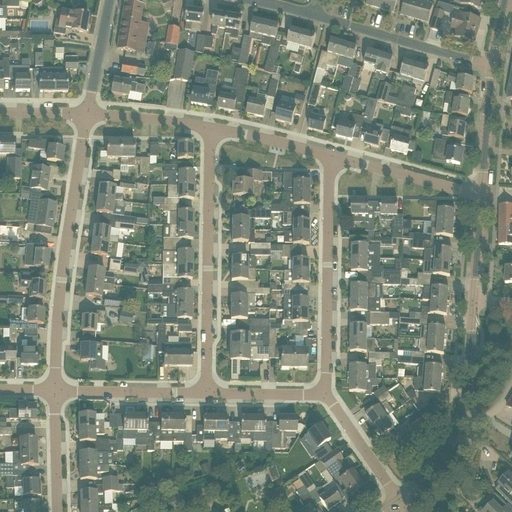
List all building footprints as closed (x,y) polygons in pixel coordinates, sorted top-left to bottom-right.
[(380,9),(382,0),(367,0),(366,5),(380,9)] [(382,0),(380,9),(394,13),(397,0),(382,0)] [(414,0),(415,0),(413,0),(404,0),(401,15),(414,19),(419,0),(414,0)] [(419,0),(414,19),(428,23),(433,6),(424,3),(425,0),(419,0)] [(482,0),(461,0),(460,4),(480,9),(482,0)] [(125,2),(120,31),(131,32),(130,39),(145,41),(148,24),(140,23),(143,5),(125,2)] [(89,27),(87,26),(88,16),(84,15),(85,11),(76,9),(75,13),(74,14),(62,12),(60,22),(56,21),(53,34),(65,36),(66,30),(85,34),(85,32),(88,32),(89,27)] [(204,12),(188,10),(185,31),(191,31),(192,24),(202,25),(204,12)] [(439,32),(442,23),(445,13),(436,10),(430,30),(439,32)] [(218,29),(226,30),(228,16),(215,14),(211,35),(217,36),(218,29)] [(457,31),(455,37),(474,42),(481,20),(461,14),(461,17),(455,16),(451,30),(457,31)] [(228,16),(226,30),(225,35),(231,36),(231,39),(238,40),(242,18),(228,16)] [(262,43),(266,23),(254,20),(249,40),(262,43)] [(273,75),(281,45),(275,44),(279,26),(266,23),(262,43),(261,45),(271,47),(265,73),(273,75)] [(166,44),(177,46),(180,30),(168,28),(166,44)] [(300,47),(304,33),(291,29),(287,44),(300,47)] [(0,30),(0,39),(0,40),(9,40),(22,40),(24,33),(1,33),(1,30),(0,30)] [(131,32),(120,31),(117,50),(143,54),(145,41),(130,39),(131,32)] [(300,47),(312,51),(316,36),(304,33),(300,47)] [(205,49),(206,37),(198,36),(196,53),(204,55),(205,49)] [(206,37),(205,49),(212,50),(214,38),(206,37)] [(337,66),(336,69),(337,69),(340,58),(344,44),(332,40),(327,58),(321,56),(318,70),(325,72),(328,63),(337,66)] [(243,43),(242,50),(240,62),(239,65),(247,66),(250,52),(247,51),(248,44),(243,43)] [(353,62),(357,48),(344,44),(340,58),(353,62)] [(240,62),(242,50),(233,49),(231,61),(240,62)] [(179,51),(175,80),(189,83),(194,53),(179,51)] [(377,69),(381,55),(368,51),(364,65),(377,69)] [(388,77),(393,58),(381,55),(377,69),(375,73),(388,77)] [(0,92),(3,92),(3,80),(9,80),(9,68),(10,60),(3,60),(3,76),(0,76),(0,92)] [(78,62),(65,62),(65,70),(78,70),(78,62)] [(405,62),(401,77),(413,80),(417,65),(405,62)] [(121,74),(144,77),(146,67),(122,63),(121,74)] [(429,69),(417,65),(413,80),(425,83),(429,69)] [(354,79),(349,94),(357,96),(361,82),(359,81),(363,68),(357,67),(354,79)] [(15,92),(29,93),(30,68),(9,68),(9,80),(16,80),(15,92)] [(54,81),(54,70),(40,69),(40,75),(39,75),(39,93),(53,93),(53,81),(54,81)] [(53,81),(53,93),(68,93),(68,78),(61,78),(61,70),(54,70),(54,81),(53,81)] [(233,89),(223,87),(219,109),(234,112),(236,101),(244,102),(250,72),(237,70),(233,89)] [(436,91),(438,82),(441,72),(434,71),(432,80),(429,90),(436,91)] [(457,84),(456,92),(472,94),(474,80),(459,78),(458,78),(450,75),(448,81),(457,84)] [(349,94),(354,79),(346,76),(342,91),(349,94)] [(207,107),(210,94),(215,95),(217,83),(197,79),(195,91),(194,91),(192,104),(207,107)] [(129,93),(143,96),(145,86),(114,80),(111,94),(128,97),(129,93)] [(279,83),(271,81),(267,97),(275,99),(279,83)] [(381,84),(376,101),(378,102),(386,105),(391,87),(381,84)] [(321,87),(314,85),(308,106),(316,108),(321,87)] [(398,107),(404,109),(410,89),(404,87),(402,95),(402,94),(398,107)] [(259,90),(253,89),(247,115),(264,118),(266,105),(256,103),(259,90)] [(415,90),(410,89),(404,109),(410,110),(414,98),(413,98),(415,90)] [(470,103),(458,101),(459,95),(447,93),(444,105),(449,106),(447,114),(468,117),(470,103)] [(297,95),(295,101),(291,99),(289,107),(281,105),(276,121),(292,125),(294,115),(301,117),(305,103),(304,103),(306,97),(297,95)] [(378,102),(376,101),(369,100),(364,119),(364,121),(372,123),(378,102)] [(413,111),(410,110),(404,109),(398,107),(397,107),(395,115),(410,118),(413,111)] [(309,130),(323,134),(327,121),(318,119),(320,111),(315,110),(313,117),(312,117),(309,130)] [(362,129),(364,121),(364,119),(354,116),(351,126),(341,123),(342,121),(334,119),(332,128),(338,130),(336,137),(352,141),(356,127),(362,129)] [(466,126),(454,124),(455,118),(443,116),(441,128),(450,130),(449,137),(443,136),(442,142),(451,143),(450,143),(451,138),(464,140),(466,126)] [(387,144),(389,138),(390,133),(383,131),(384,128),(370,124),(364,144),(378,148),(380,143),(387,144)] [(390,133),(389,138),(394,140),(391,152),(407,156),(408,151),(412,152),(414,144),(406,142),(409,132),(405,131),(405,132),(392,128),(390,133)] [(15,141),(0,140),(0,154),(14,155),(14,160),(7,159),(7,180),(21,180),(22,151),(14,150),(15,141)] [(29,141),(29,149),(49,152),(47,162),(62,164),(64,150),(49,147),(49,141),(29,141)] [(450,149),(451,143),(442,142),(436,141),(433,156),(448,158),(447,163),(460,165),(462,151),(450,149)] [(120,159),(121,142),(107,142),(107,159),(120,159)] [(149,160),(134,159),(134,143),(121,142),(120,159),(120,167),(134,167),(134,165),(139,165),(139,175),(149,175),(149,173),(149,167),(149,160)] [(158,144),(150,144),(150,158),(158,158),(158,144)] [(193,145),(178,144),(177,160),(193,161),(193,145)] [(193,187),(194,173),(179,173),(179,167),(164,166),(164,179),(168,179),(168,186),(193,187)] [(50,171),(32,168),(30,189),(41,191),(46,192),(50,171)] [(113,171),(112,173),(101,172),(100,179),(110,180),(120,182),(120,172),(113,171)] [(255,188),(255,183),(260,183),(261,174),(247,174),(246,182),(233,182),(232,197),(252,197),(252,188),(255,188)] [(286,194),(309,194),(309,182),(294,182),(294,175),(283,174),(283,188),(286,188),(286,194)] [(120,182),(119,189),(134,191),(134,184),(120,182)] [(100,186),(98,199),(122,202),(123,196),(114,195),(115,188),(100,186)] [(177,200),(193,200),(193,187),(168,186),(167,199),(163,199),(163,206),(177,206),(177,200)] [(42,202),(43,196),(40,195),(30,194),(28,202),(30,202),(28,217),(37,219),(35,233),(50,236),(52,229),(56,205),(42,202)] [(282,214),(306,214),(306,206),(309,206),(309,194),(286,194),(285,194),(285,207),(283,207),(283,206),(271,206),(271,212),(271,214),(282,214)] [(116,216),(115,223),(134,225),(135,219),(123,217),(124,210),(125,203),(122,203),(122,202),(98,199),(96,213),(112,215),(112,216),(116,216)] [(352,201),(352,216),(360,216),(360,223),(367,223),(367,232),(369,232),(368,239),(371,239),(374,239),(374,214),(368,214),(369,201),(352,201)] [(393,240),(403,240),(403,222),(403,216),(397,216),(397,202),(381,202),(381,216),(381,221),(393,222),(393,240)] [(436,217),(435,223),(454,225),(454,224),(455,212),(436,210),(437,203),(424,202),(424,209),(429,209),(429,215),(436,217)] [(193,226),(193,213),(176,213),(177,206),(163,206),(163,213),(170,213),(170,226),(193,226)] [(511,229),(511,206),(499,206),(499,229),(511,229)] [(251,212),(251,219),(232,219),(232,231),(254,232),(254,220),(271,220),(271,214),(271,212),(251,212)] [(292,233),(309,233),(309,221),(306,221),(306,214),(282,214),(282,227),(293,227),(292,233)] [(115,223),(114,230),(133,232),(134,225),(115,223)] [(453,237),(454,225),(435,223),(432,223),(431,229),(428,229),(427,236),(413,235),(413,241),(434,243),(434,236),(453,238),(453,237)] [(163,239),(163,246),(176,246),(176,240),(193,240),(193,226),(170,226),(169,239),(163,239)] [(0,243),(19,245),(20,229),(0,227),(0,243)] [(94,228),(92,241),(117,244),(118,238),(109,237),(110,230),(94,228)] [(511,229),(499,229),(499,245),(511,246),(511,229)] [(254,245),(254,232),(232,231),(232,243),(248,243),(248,245),(250,245),(254,245)] [(292,244),(292,245),(308,246),(309,233),(292,233),(284,233),(284,244),(292,244)] [(371,239),(371,248),(393,248),(393,240),(374,239),(371,239)] [(110,258),(109,264),(120,265),(121,259),(116,259),(117,244),(92,241),(91,255),(106,257),(110,258)] [(434,263),(451,264),(451,263),(452,251),(433,249),(434,243),(413,241),(412,249),(425,250),(424,262),(434,263)] [(25,247),(17,246),(17,256),(25,256),(25,247)] [(24,259),(24,267),(48,269),(49,253),(36,251),(37,246),(26,246),(24,259)] [(192,266),(192,253),(176,253),(176,246),(163,246),(163,266),(192,266)] [(352,259),(369,260),(369,246),(352,246),(352,247),(352,259)] [(232,258),(231,270),(255,270),(255,259),(248,259),(248,258),(232,258)] [(376,260),(369,260),(352,259),(352,260),(352,272),(351,272),(370,273),(370,280),(401,280),(401,271),(383,271),(383,267),(376,267),(376,260)] [(292,260),(292,272),(308,273),(308,260),(292,260)] [(417,281),(431,282),(431,275),(450,277),(450,276),(451,264),(434,263),(424,262),(423,274),(418,274),(417,281)] [(120,273),(120,265),(109,264),(109,271),(120,273)] [(138,268),(124,266),(123,274),(137,276),(138,268)] [(163,266),(162,286),(175,286),(175,280),(192,280),(192,266),(163,266)] [(89,270),(87,282),(114,286),(114,280),(104,279),(105,272),(89,270)] [(255,282),(255,270),(231,270),(231,282),(237,282),(237,289),(258,289),(258,283),(255,283),(255,282)] [(281,286),(281,292),(300,292),(300,285),(308,285),(308,273),(292,272),(284,272),(284,283),(292,283),(292,286),(281,286)] [(29,299),(45,300),(46,283),(31,282),(32,278),(30,278),(22,277),(21,277),(20,288),(29,289),(29,299)] [(431,302),(448,303),(448,302),(447,302),(448,290),(449,290),(430,288),(431,282),(417,281),(409,280),(409,286),(424,287),(423,301),(431,302)] [(101,298),(102,292),(113,293),(114,286),(87,282),(85,296),(101,298)] [(175,293),(175,286),(162,286),(148,286),(148,295),(162,295),(162,292),(175,293)] [(376,286),(370,286),(351,286),(351,287),(352,287),(351,299),(376,299),(376,286)] [(254,295),(262,295),(262,290),(258,289),(237,289),(237,297),(231,297),(231,309),(254,309),(254,295)] [(194,298),(192,298),(192,293),(175,293),(162,292),(162,295),(162,299),(168,299),(168,306),(192,307),(192,305),(194,305),(194,298)] [(283,300),(283,311),(291,311),(307,312),(308,300),(300,299),(300,292),(281,292),(281,298),(292,298),(292,300),(283,300)] [(23,299),(7,297),(0,297),(0,304),(22,306),(23,299)] [(103,306),(119,308),(120,300),(104,298),(103,306)] [(381,308),(381,300),(376,300),(376,299),(351,299),(351,300),(351,312),(368,313),(368,314),(370,314),(370,320),(389,320),(390,314),(376,314),(376,308),(381,308)] [(448,303),(431,302),(431,308),(422,308),(422,314),(410,313),(409,319),(409,320),(415,320),(428,321),(428,314),(447,316),(447,315),(446,315),(447,303),(448,303)] [(147,326),(158,326),(165,326),(174,326),(174,327),(177,327),(177,320),(191,320),(192,307),(168,306),(160,306),(160,319),(162,319),(162,324),(156,324),(156,322),(154,321),(147,320),(147,326)] [(238,328),(269,328),(269,325),(269,321),(247,320),(247,314),(254,314),(254,309),(231,309),(231,321),(239,321),(239,328),(238,328)] [(24,330),(37,330),(37,325),(43,325),(44,311),(28,310),(28,311),(22,310),(21,322),(10,321),(9,329),(16,330),(24,330)] [(118,322),(131,325),(134,312),(121,310),(118,322)] [(275,331),(294,331),(299,331),(299,324),(307,324),(307,312),(291,311),(283,311),(283,322),(283,325),(269,325),(269,328),(269,331),(275,331)] [(83,317),(82,332),(83,332),(82,340),(94,341),(96,325),(105,326),(105,313),(94,312),(94,318),(83,317)] [(421,327),(420,340),(445,342),(444,342),(445,329),(446,329),(427,327),(428,321),(415,320),(409,320),(409,319),(400,318),(399,325),(421,327)] [(511,342),(511,320),(499,320),(498,335),(510,335),(509,343),(511,342)] [(164,367),(178,367),(178,360),(178,353),(178,344),(165,344),(165,326),(158,326),(158,354),(164,354),(164,367)] [(350,340),(351,340),(367,340),(367,327),(350,326),(350,327),(351,327),(351,339),(350,339),(350,340)] [(230,348),(249,349),(249,335),(269,335),(269,331),(269,328),(238,328),(239,328),(238,335),(230,335),(230,348)] [(9,329),(9,346),(3,346),(3,349),(0,349),(0,365),(4,365),(5,360),(16,360),(16,330),(9,329)] [(24,330),(24,337),(27,337),(27,351),(21,351),(21,365),(37,366),(37,330),(24,330)] [(294,369),(307,369),(307,351),(299,350),(299,348),(303,347),(303,338),(307,338),(307,331),(299,331),(294,331),(294,342),(294,369)] [(375,340),(367,340),(351,340),(351,352),(350,352),(350,353),(367,353),(367,354),(369,354),(369,360),(382,360),(398,360),(398,354),(375,354),(375,340)] [(445,342),(420,340),(419,353),(412,353),(412,359),(425,360),(425,353),(444,355),(444,354),(443,354),(444,342),(445,342)] [(281,369),(294,369),(294,342),(289,342),(288,350),(275,350),(274,359),(281,359),(281,369)] [(102,361),(102,345),(81,345),(80,362),(91,362),(90,371),(104,371),(104,361),(102,361)] [(152,362),(153,347),(143,347),(142,362),(152,362)] [(249,349),(230,348),(230,361),(231,361),(239,361),(268,362),(268,350),(268,349),(249,349)] [(192,353),(178,353),(178,360),(178,367),(191,368),(192,353)] [(419,366),(418,379),(442,381),(441,381),(442,369),(443,369),(443,368),(424,366),(425,360),(412,359),(403,358),(403,359),(398,358),(398,364),(419,366)] [(350,367),(350,379),(367,380),(367,375),(376,375),(376,374),(382,374),(382,360),(369,360),(369,367),(350,367)] [(367,385),(367,380),(350,379),(350,393),(366,393),(366,396),(372,396),(372,386),(367,385)] [(442,381),(418,379),(414,379),(414,385),(415,392),(441,394),(441,393),(440,393),(441,381),(442,381)] [(378,399),(388,392),(384,387),(374,394),(378,399)] [(387,418),(387,417),(394,413),(387,404),(393,400),(388,392),(378,399),(381,404),(379,406),(380,407),(366,416),(366,417),(373,427),(374,427),(387,418)] [(18,404),(18,411),(9,411),(9,420),(35,420),(35,407),(27,407),(27,404),(18,404)] [(433,411),(430,405),(409,419),(412,425),(433,411)] [(79,430),(104,429),(104,422),(95,422),(94,415),(79,416),(79,430)] [(135,441),(135,440),(136,416),(123,416),(123,419),(117,419),(116,429),(116,443),(123,443),(123,441),(135,441)] [(136,416),(135,440),(142,440),(142,432),(147,432),(148,416),(136,416)] [(173,432),(173,417),(161,416),(161,432),(160,432),(160,434),(154,434),(154,443),(160,443),(160,440),(167,440),(167,432),(173,432)] [(173,417),(173,432),(185,433),(185,417),(173,417)] [(203,433),(215,433),(215,417),(203,417),(203,427),(196,427),(196,437),(196,443),(202,443),(203,439),(203,433)] [(234,444),(234,423),(227,423),(228,417),(215,417),(215,433),(215,453),(220,453),(220,441),(228,441),(228,444),(234,444)] [(240,440),(253,440),(253,418),(241,417),(241,423),(234,423),(234,444),(240,444),(240,440)] [(265,444),(271,444),(272,437),(272,425),(272,423),(272,424),(265,424),(265,418),(253,418),(253,440),(253,442),(260,442),(260,433),(266,434),(265,444)] [(296,418),(279,418),(279,425),(272,425),(272,437),(285,437),(285,433),(296,433),(299,435),(304,428),(301,426),(296,425),(296,418)] [(387,418),(374,427),(381,437),(380,437),(381,438),(394,428),(387,418)] [(307,435),(317,449),(330,440),(320,426),(307,435)] [(12,429),(6,429),(2,429),(0,428),(0,436),(12,436),(12,429)] [(95,443),(95,448),(109,447),(108,441),(95,441),(95,436),(104,436),(104,429),(79,430),(79,443),(95,443)] [(285,437),(272,437),(271,444),(271,450),(285,450),(285,437)] [(36,453),(36,440),(19,440),(12,440),(12,446),(19,446),(20,453),(36,453)] [(80,454),(80,467),(107,467),(107,454),(116,454),(116,447),(109,447),(95,448),(95,453),(80,454)] [(320,462),(326,471),(342,460),(336,451),(320,462)] [(12,461),(12,465),(12,467),(20,466),(20,467),(37,466),(36,453),(20,453),(12,453),(12,461)] [(5,478),(12,477),(12,467),(12,465),(0,465),(0,476),(5,477),(5,478)] [(96,481),(96,474),(109,474),(109,467),(107,467),(80,467),(80,481),(96,481)] [(274,481),(272,482),(273,482),(280,479),(275,467),(268,470),(269,470),(270,472),(272,471),(275,478),(273,478),(274,481)] [(188,472),(180,470),(178,481),(186,482),(188,472)] [(326,471),(320,475),(327,484),(321,488),(325,495),(319,499),(327,511),(329,511),(330,511),(334,510),(334,508),(341,503),(332,490),(337,487),(326,471)] [(297,477),(299,481),(309,495),(316,490),(304,472),(297,477)] [(363,488),(352,472),(341,480),(351,495),(363,488)] [(499,484),(504,490),(503,492),(507,496),(509,494),(510,496),(511,493),(511,477),(509,474),(499,484)] [(40,489),(37,489),(37,481),(23,482),(17,483),(17,477),(12,477),(5,478),(5,490),(23,489),(23,497),(41,496),(40,489)] [(289,511),(282,489),(273,491),(279,511),(289,511)] [(81,507),(104,506),(104,499),(96,499),(96,493),(80,493),(81,507)] [(169,509),(184,503),(180,493),(165,498),(169,509)] [(301,511),(312,511),(310,509),(316,506),(308,495),(299,501),(305,510),(301,511)] [(14,505),(14,511),(24,511),(38,511),(38,503),(14,504),(14,505)] [(511,511),(511,510),(508,506),(502,511),(493,503),(489,507),(486,505),(478,511),(511,511)]
